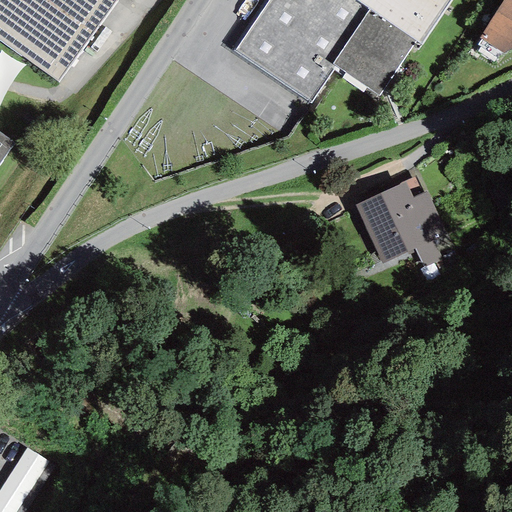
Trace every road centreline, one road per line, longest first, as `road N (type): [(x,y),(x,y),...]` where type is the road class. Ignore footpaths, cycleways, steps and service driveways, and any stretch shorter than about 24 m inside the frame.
road 1 (residential): [(511,88),(424,126),(145,219),(30,288),(0,320)]
road 2 (residential): [(0,291),(196,0)]
